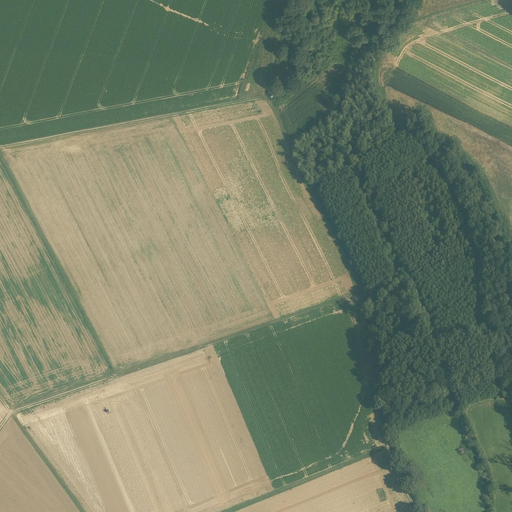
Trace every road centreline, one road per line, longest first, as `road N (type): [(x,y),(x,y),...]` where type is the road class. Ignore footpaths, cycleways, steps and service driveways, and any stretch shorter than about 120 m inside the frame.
road 1 (track): [(284,0),(265,97),(350,269),(372,353),(376,409),(415,511)]
road 2 (track): [(358,293),(11,413)]
road 3 (track): [(265,97),(0,148)]
road 4 (track): [(511,244),(482,175),(465,158),(422,117),(399,132)]
road 5 (track): [(230,511),(388,448)]
road 6 (track): [(81,511),(11,413)]
